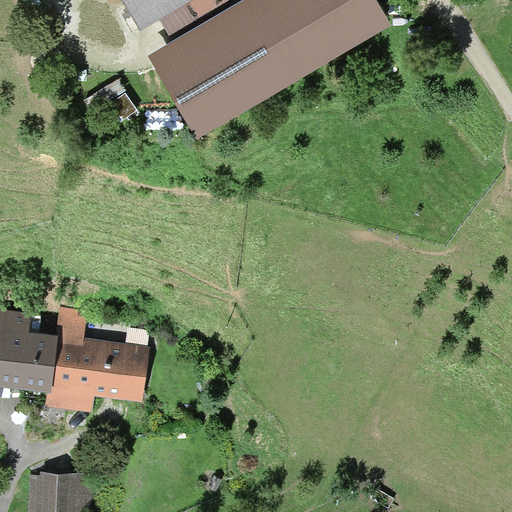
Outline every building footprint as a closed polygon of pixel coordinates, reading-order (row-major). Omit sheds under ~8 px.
[(121,0),(142,33),(160,23),(198,0),(121,0)] [(173,45),(147,60),(197,144),(392,30),(374,0),(248,0),(232,10),(173,45)] [(232,10),(226,0),(198,0),(160,23),(173,45),(232,10)] [(118,80),(84,102),(92,114),(107,105),(119,124),(138,112),(118,80)] [(32,308),(0,303),(0,380),(1,372),(20,375),(49,379),(51,379),(57,336),(58,325),(30,321),(32,308)] [(87,309),(60,306),(58,325),(57,336),(84,339),(84,333),(87,309)] [(150,342),(84,333),(84,339),(57,336),(51,379),(49,379),(46,402),(92,408),(95,387),(143,394),(150,342)] [(77,511),(90,511),(93,469),(40,467),(40,471),(31,471),(29,511),(74,511),(77,511)]
